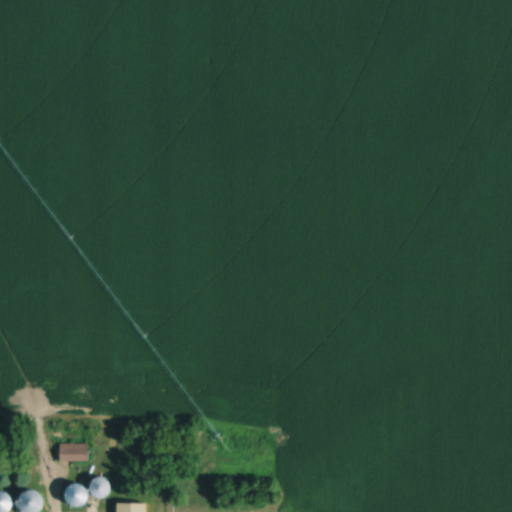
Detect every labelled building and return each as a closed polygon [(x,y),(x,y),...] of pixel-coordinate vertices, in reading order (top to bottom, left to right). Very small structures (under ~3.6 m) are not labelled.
[(49,298),(85,298),(85,279),(49,279),(49,298)] [(61,461),(91,461),(91,451),(61,451),(61,461)] [(93,503),(88,483),(69,488),(74,507),(93,503)] [(25,511),(42,511),(42,491),(25,491),(25,511)] [(149,511),(150,503),(118,503),(118,511),(149,511)]
